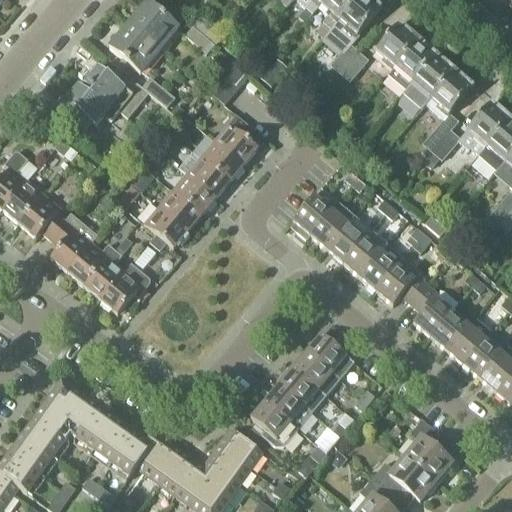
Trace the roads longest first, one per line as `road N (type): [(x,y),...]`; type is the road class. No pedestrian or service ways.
road 1 (residential): [(301,287),(201,395),(184,402),(0,272)]
road 2 (residential): [(510,455),(316,290),(301,287)]
road 3 (residential): [(301,287),(294,265),(250,223),(316,143)]
